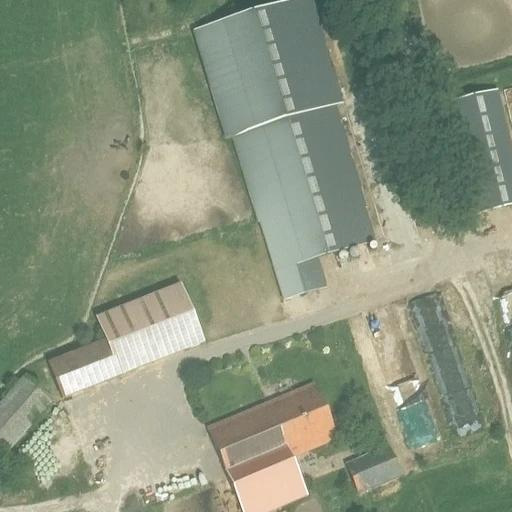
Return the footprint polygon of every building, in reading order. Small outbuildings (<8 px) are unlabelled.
[(363,210),(364,209),(334,107),(339,105),(307,0),(301,0),(195,32),(227,140),(233,138),(264,240),(265,239),(284,301),(325,289),(316,261),(373,243),(363,210)] [(449,105),(477,215),(511,206),(511,153),(497,93),(449,105)] [(48,358),(64,397),(208,342),(181,278),(93,315),(102,337),(48,358)] [(361,321),(396,410),(425,398),(391,310),(361,321)] [(483,427),(447,322),(419,331),(455,437),(483,427)] [(0,443),(9,451),(52,401),(24,378),(0,406),(0,443)] [(336,439),(313,386),(208,430),(241,511),(269,511),(306,497),(290,458),(336,439)] [(389,447),(345,466),(357,496),(401,477),(389,447)]
